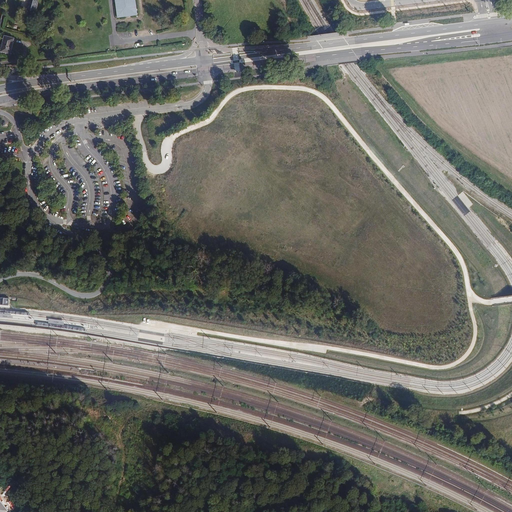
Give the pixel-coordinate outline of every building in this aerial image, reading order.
[(38,0),(28,0),(26,8),(35,11),(38,0)] [(114,0),(117,19),(137,17),(135,0),(114,0)] [(14,38),(4,35),(0,50),(0,53),(10,56),(14,38)] [(277,102),(277,109),(314,109),(314,101),(277,102)] [(255,189),(258,182),(242,174),(239,181),(251,187),(255,189)] [(253,208),(246,212),(249,218),(256,214),(253,208)] [(10,298),(0,297),(0,304),(9,305),(10,298)] [(0,499),(0,511),(6,511),(9,510),(0,499)]
